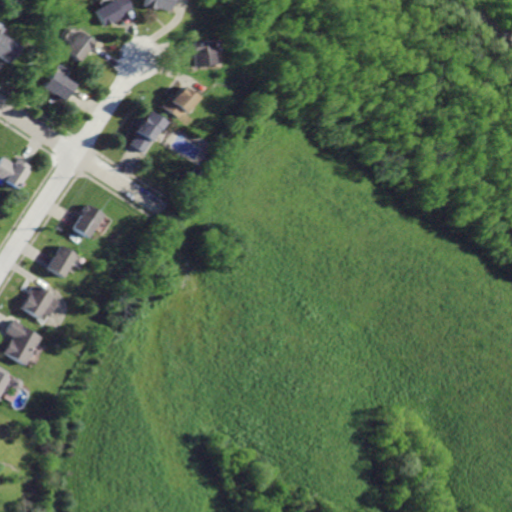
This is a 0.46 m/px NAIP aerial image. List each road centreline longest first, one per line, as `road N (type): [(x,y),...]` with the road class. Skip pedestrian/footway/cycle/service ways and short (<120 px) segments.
road 1 (residential): [(139,55),(0,276)]
road 2 (residential): [(0,106),(159,207)]
